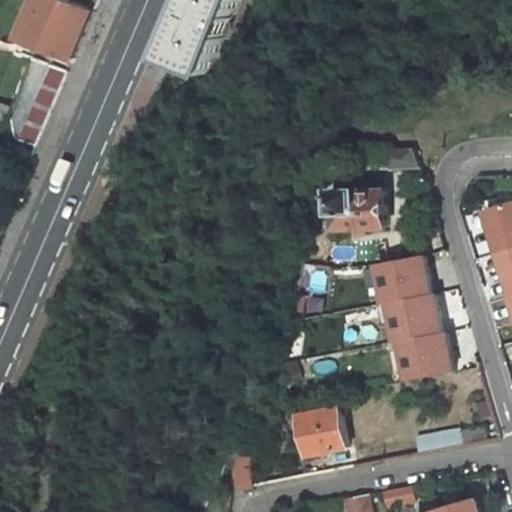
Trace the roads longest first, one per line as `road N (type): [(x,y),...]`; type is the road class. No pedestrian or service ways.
road 1 (primary): [(0,342),(148,0)]
road 2 (residential): [(511,419),(436,170),(490,145),(511,147)]
road 3 (residential): [(511,442),(269,503),(272,511)]
